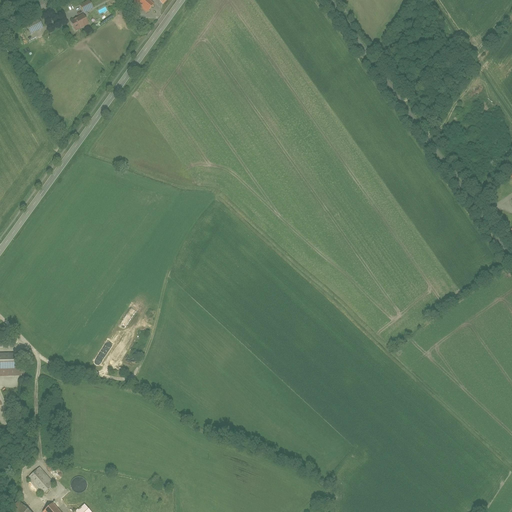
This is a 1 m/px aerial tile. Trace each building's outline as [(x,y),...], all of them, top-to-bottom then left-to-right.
[(91,0),(81,5),(86,13),(95,8),(91,0)] [(155,4),(150,0),(133,0),(133,1),(147,13),(155,4)] [(101,16),(108,13),(106,7),(98,10),(101,16)] [(85,15),(72,21),(77,31),(90,24),(85,15)] [(41,18),(28,24),(33,34),(45,28),(41,18)] [(16,354),(0,353),(0,376),(22,376),(22,368),(16,368),(16,354)] [(41,495),(54,485),(40,467),(27,478),(41,495)] [(30,511),(19,501),(16,504),(22,511),(20,511),(30,511)]
